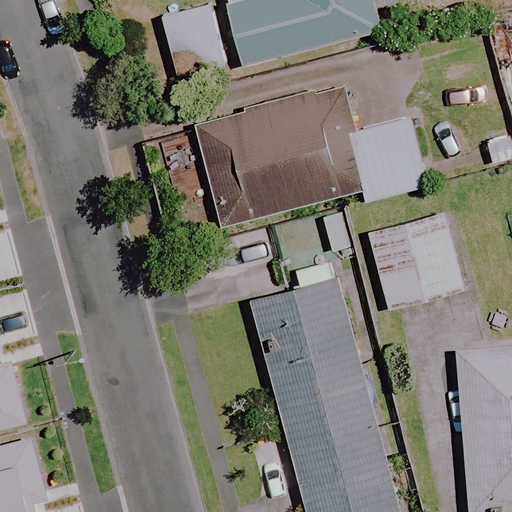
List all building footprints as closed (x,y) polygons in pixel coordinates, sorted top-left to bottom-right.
[(235,0),(252,64),(392,27),(384,0),(235,0)] [(233,62),(217,1),(168,14),(184,75),(233,62)] [(252,108),(202,122),(229,224),(371,187),(374,198),(436,182),(418,114),(385,122),(365,128),(353,82),(323,90),(322,86),(251,104),(252,108)] [(376,229),(396,307),(412,303),(472,287),(452,209),(376,229)] [(259,297),(293,426),(381,403),(346,273),(340,274),(336,259),(304,268),(308,284),(259,297)] [(0,336),(0,427),(33,419),(18,360),(7,363),(0,336)] [(511,344),(464,348),(477,511),(491,511),(511,510),(511,344)] [(410,511),(381,403),(293,426),(316,511),(410,511)] [(0,511),(46,511),(42,495),(53,492),(39,434),(0,443),(0,511)]
